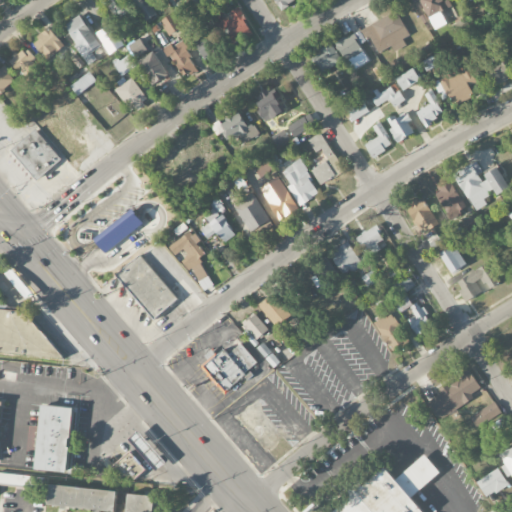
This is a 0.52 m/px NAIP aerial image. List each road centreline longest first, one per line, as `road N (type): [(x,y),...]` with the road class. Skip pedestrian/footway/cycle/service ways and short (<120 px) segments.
road 1 (residential): [(511,401),(255,0)]
road 2 (secondary): [(134,373),(299,243),(511,111)]
road 3 (secondary): [(356,0),(178,116),(48,220),(8,221)]
road 4 (residential): [(511,309),(385,393),(245,503)]
road 5 (primary): [(134,373),(8,221)]
road 6 (primary): [(252,511),(134,373)]
